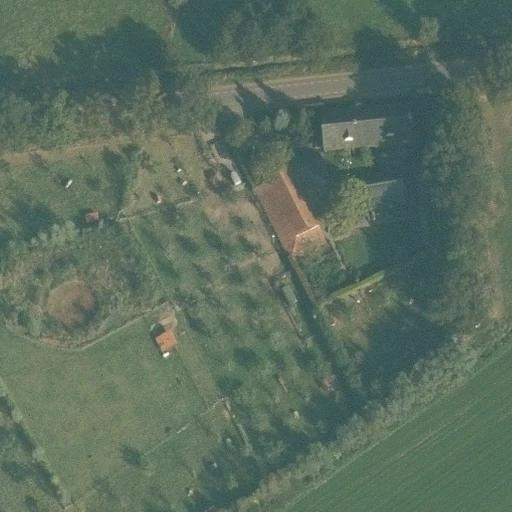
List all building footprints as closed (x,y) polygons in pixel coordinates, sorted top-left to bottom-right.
[(323,154),(382,148),(413,145),(409,111),(320,120),(323,154)] [(365,214),(407,206),(400,172),(358,180),(365,214)] [(291,261),(324,243),(289,174),(255,192),(291,261)] [(426,218),(405,221),(410,253),(431,250),(426,218)] [(441,267),(437,260),(427,265),(431,272),(441,267)]
